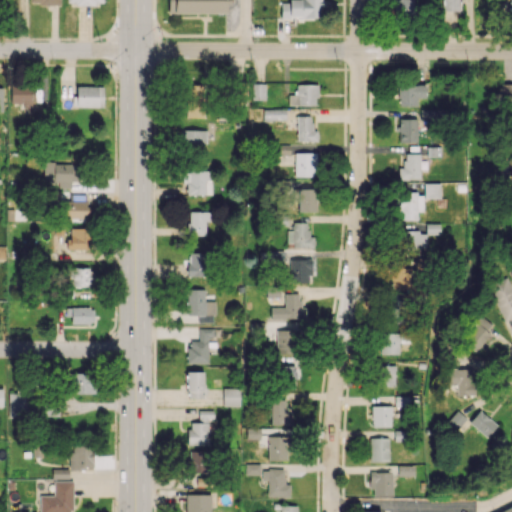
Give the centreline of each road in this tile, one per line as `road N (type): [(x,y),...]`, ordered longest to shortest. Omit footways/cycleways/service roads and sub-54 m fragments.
road 1 (residential): [(359,0),(357,222),(335,388),(331,511)]
road 2 (primary): [(135,0),(135,511)]
road 3 (residential): [(511,51),(135,51)]
road 4 (residential): [(135,51),(0,50)]
road 5 (residential): [(135,349),(0,349)]
